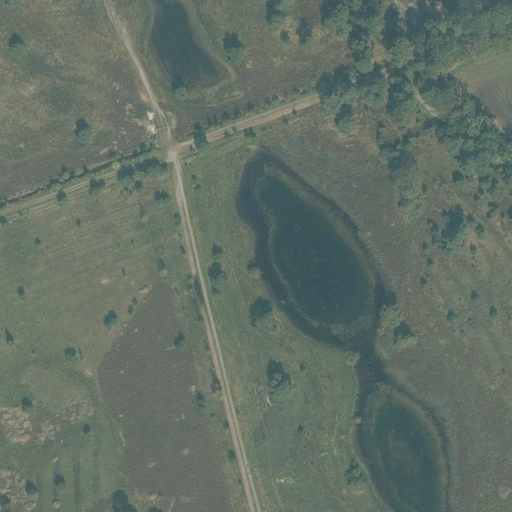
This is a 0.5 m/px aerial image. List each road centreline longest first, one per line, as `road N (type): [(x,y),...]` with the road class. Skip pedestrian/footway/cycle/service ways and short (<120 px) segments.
road 1 (track): [(171,153),(511,29)]
road 2 (track): [(168,160),(253,511)]
road 3 (track): [(0,215),(166,155)]
road 4 (track): [(171,153),(102,0)]
road 5 (track): [(511,169),(470,146),(390,68)]
